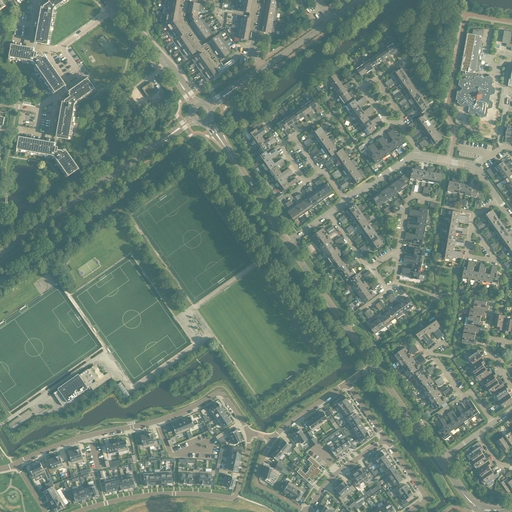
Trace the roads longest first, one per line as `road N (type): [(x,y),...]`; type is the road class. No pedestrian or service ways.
road 1 (residential): [(249,433),(219,392),(16,463)]
road 2 (residential): [(76,511),(171,493),(232,498),(249,433)]
road 3 (tertiary): [(0,253),(171,134)]
road 4 (unclassified): [(372,364),(287,242)]
road 5 (unclassified): [(287,242),(220,139)]
